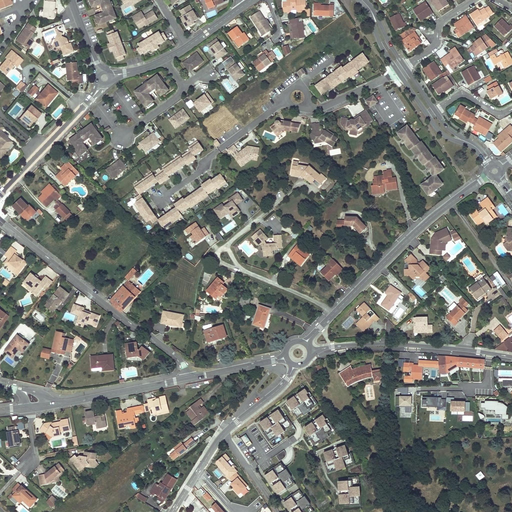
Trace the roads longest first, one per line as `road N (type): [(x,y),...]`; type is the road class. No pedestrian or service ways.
road 1 (residential): [(0,219),(172,352),(187,378)]
road 2 (tertiary): [(333,313),(425,222),(494,170)]
road 3 (tertiary): [(309,353),(387,345),(511,357)]
road 4 (residential): [(100,83),(0,194)]
road 5 (tertiary): [(187,378),(53,404)]
